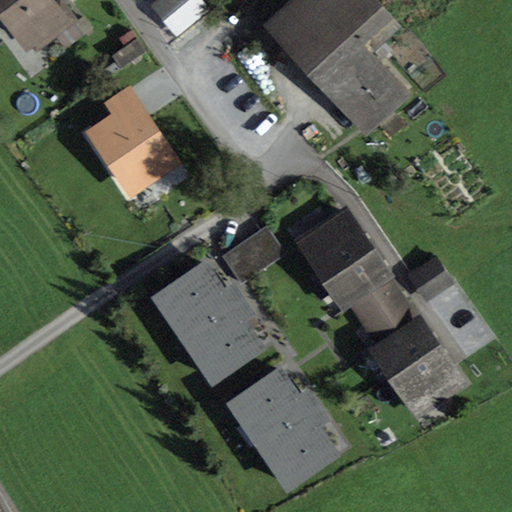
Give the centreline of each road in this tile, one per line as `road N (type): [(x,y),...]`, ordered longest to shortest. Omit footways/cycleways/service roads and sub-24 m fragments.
road 1 (residential): [(258,188),(0,366)]
road 2 (residential): [(423,310),(326,167),(304,160),(258,188)]
road 3 (residential): [(129,0),(258,188)]
